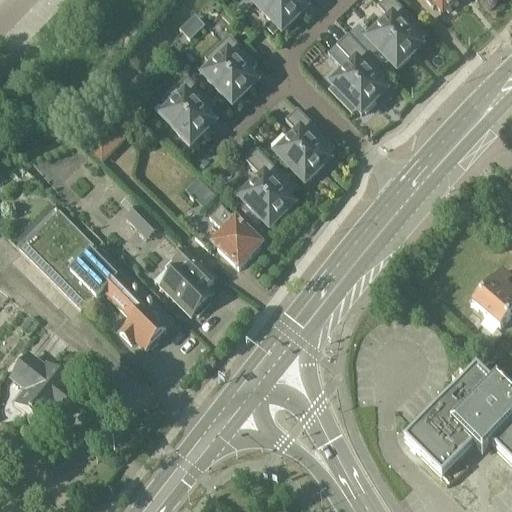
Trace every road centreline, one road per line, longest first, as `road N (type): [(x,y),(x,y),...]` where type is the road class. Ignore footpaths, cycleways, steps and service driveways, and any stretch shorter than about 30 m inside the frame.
road 1 (secondary): [(263,378),(403,190)]
road 2 (residential): [(288,77),(403,190)]
road 3 (secondary): [(403,190),(511,83)]
road 4 (secondary): [(347,487),(308,417),(263,378)]
road 5 (secondary): [(237,408),(347,487)]
road 6 (secondary): [(150,511),(237,408)]
